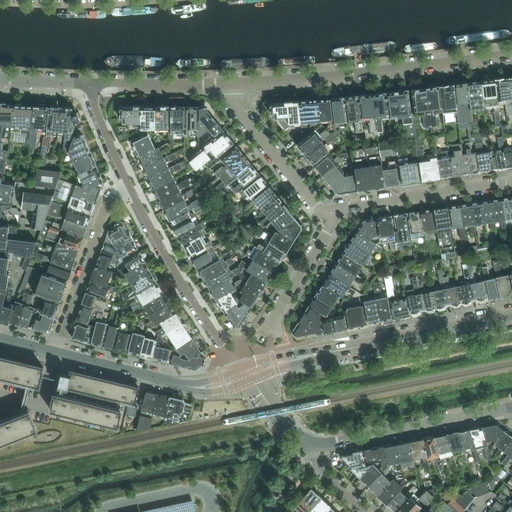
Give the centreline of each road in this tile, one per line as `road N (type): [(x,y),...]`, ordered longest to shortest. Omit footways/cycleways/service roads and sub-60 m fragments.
road 1 (residential): [(231,83),(511,53)]
road 2 (residential): [(241,368),(127,186)]
road 3 (unclassified): [(312,444),(511,406)]
road 4 (residential): [(328,214),(511,181)]
road 5 (residential): [(54,351),(104,208),(127,186)]
road 6 (residential): [(328,214),(232,104),(231,83)]
road 7 (tertiary): [(511,315),(357,346)]
road 8 (residential): [(259,338),(328,229),(328,214)]
road 9 (residential): [(89,84),(231,83)]
